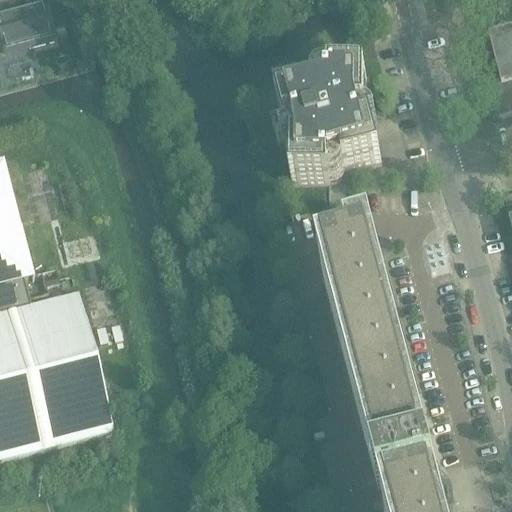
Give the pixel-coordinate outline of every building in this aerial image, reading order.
[(0,32),(6,57),(54,45),(45,10),(0,22),(0,32)] [(511,33),(489,40),(501,88),(491,91),(499,121),(511,117),(511,33)] [(282,94),(264,98),(269,116),(279,114),(287,143),(296,140),(299,152),(292,152),(292,153),(292,154),(292,190),(329,190),(330,190),(330,174),(343,170),(345,177),(382,168),(372,130),(362,133),(359,121),(367,122),(367,121),(367,120),(367,83),(330,83),(329,83),(328,83),(328,100),(316,103),(314,96),(285,104),(282,94)] [(0,466),(112,439),(77,297),(29,309),(28,309),(24,291),(22,283),(27,282),(0,172),(0,466)] [(354,277),(324,285),(377,490),(379,497),(382,511),(444,511),(445,511),(447,508),(448,504),(449,499),(448,493),(445,487),(443,483),(440,480),(436,478),(432,476),(378,271),(376,263),(352,270),(354,277)]
